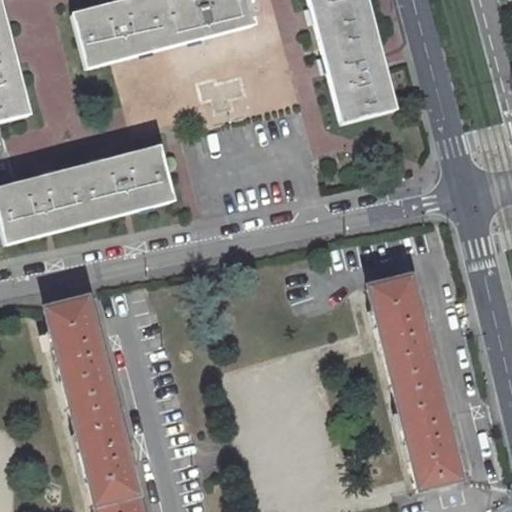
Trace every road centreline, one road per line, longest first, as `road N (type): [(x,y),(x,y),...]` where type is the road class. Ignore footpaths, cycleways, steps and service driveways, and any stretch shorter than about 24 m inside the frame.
road 1 (residential): [(0,289),(465,197)]
road 2 (tertiary): [(413,0),(465,197)]
road 3 (tertiary): [(465,197),(511,382)]
